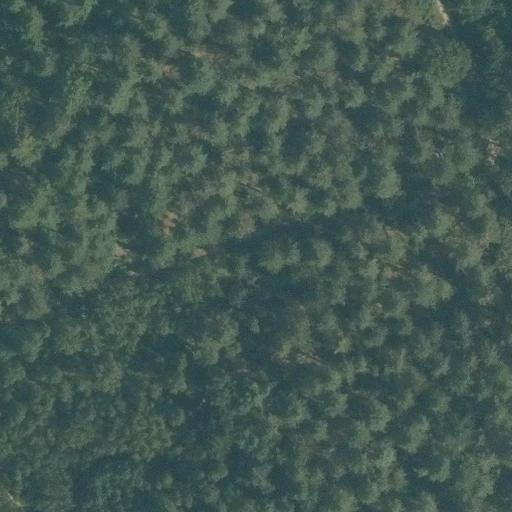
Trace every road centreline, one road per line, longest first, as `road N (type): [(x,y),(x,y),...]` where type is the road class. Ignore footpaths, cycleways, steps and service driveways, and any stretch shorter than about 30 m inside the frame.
road 1 (track): [(487,140),(0,319)]
road 2 (track): [(432,0),(487,140)]
